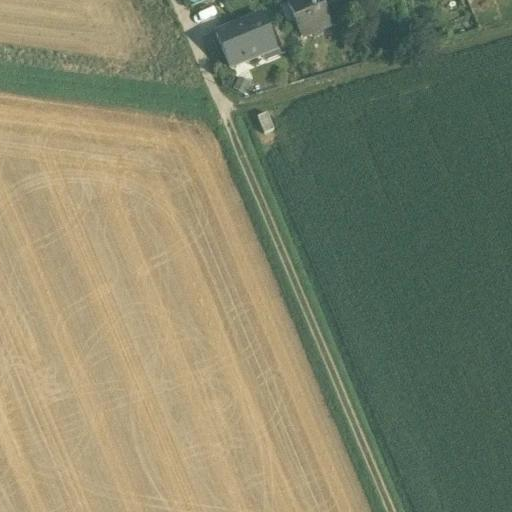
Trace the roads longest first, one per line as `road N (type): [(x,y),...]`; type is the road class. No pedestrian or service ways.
road 1 (track): [(216,93),(390,511)]
road 2 (track): [(218,100),(511,21)]
road 3 (track): [(0,65),(216,93)]
